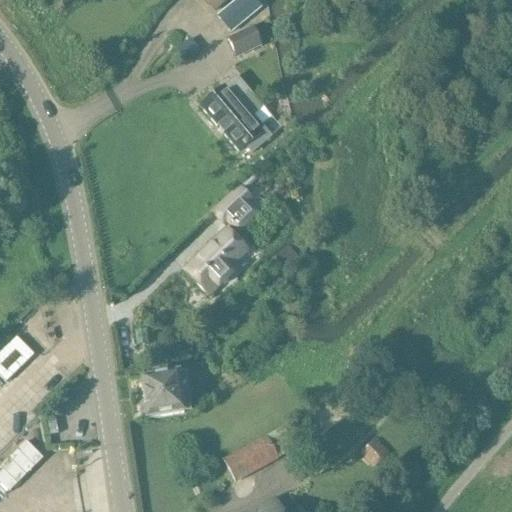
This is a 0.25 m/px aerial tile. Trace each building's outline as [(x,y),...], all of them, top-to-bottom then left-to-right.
[(200,0),(214,13),(225,0),(200,0)] [(253,0),(237,0),(216,18),(230,34),(260,9),(253,0)] [(235,58),(259,48),(251,30),(228,40),(235,58)] [(172,53),(180,64),(197,51),(188,41),(172,53)] [(260,133),(259,132),(271,121),(258,106),(257,107),(234,79),(222,89),(225,93),(202,111),(237,153),(260,133)] [(224,226),(226,225),(235,234),(257,213),(247,204),(249,202),(237,191),(213,215),(224,226)] [(226,271),(244,253),(225,234),(184,273),(207,297),(230,275),(226,271)] [(300,263),(286,247),(275,257),(288,270),(291,271),(300,263)] [(0,371),(17,353),(4,341),(0,345),(0,371)] [(144,420),(182,415),(177,374),(140,379),(144,420)] [(319,412),(324,420),(336,412),(332,405),(319,412)] [(264,439),(222,462),(234,483),(276,460),(264,439)] [(358,456),(372,470),(388,455),(374,441),(358,456)] [(0,486),(8,494),(41,461),(24,444),(0,468),(0,486)] [(278,511),(273,502),(251,511),(278,511)]
